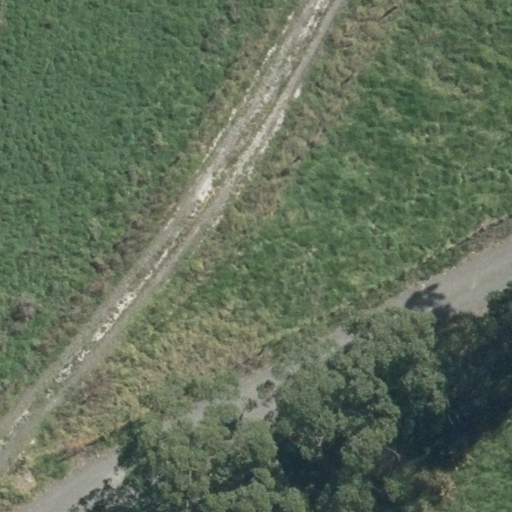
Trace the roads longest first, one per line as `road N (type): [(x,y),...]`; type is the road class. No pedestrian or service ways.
road 1 (track): [(0,429),(193,224),(323,0)]
road 2 (track): [(137,511),(511,300)]
